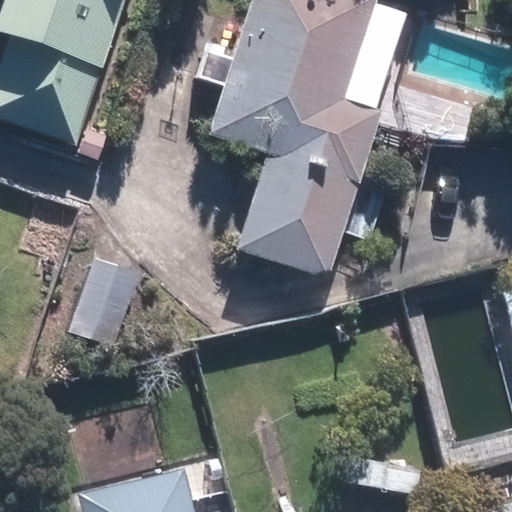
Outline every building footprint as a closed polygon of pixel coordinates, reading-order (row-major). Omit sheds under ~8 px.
[(120,0),(0,0),(0,29),(5,31),(0,47),(0,119),(74,141),(98,61),(101,61),(120,0)] [(244,0),(202,129),(263,149),(232,242),(321,271),(375,107),(369,105),(401,8),(376,0),(244,0)] [(138,271),(92,255),(68,325),(113,341),(138,271)] [(511,285),(497,289),(511,342),(511,285)] [(192,511),(180,465),(76,492),(81,511),(192,511)] [(511,511),(511,497),(465,510),(465,511),(511,511)]
